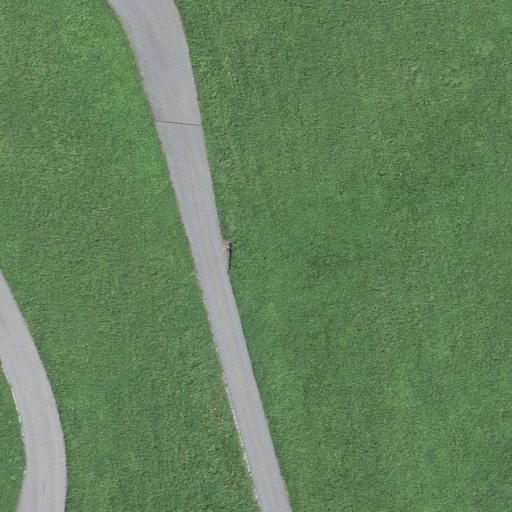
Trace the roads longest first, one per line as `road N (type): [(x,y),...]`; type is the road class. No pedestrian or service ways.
road 1 (unclassified): [(279,511),(165,69),(139,0)]
road 2 (unclassified): [(0,320),(33,403),(47,511)]
